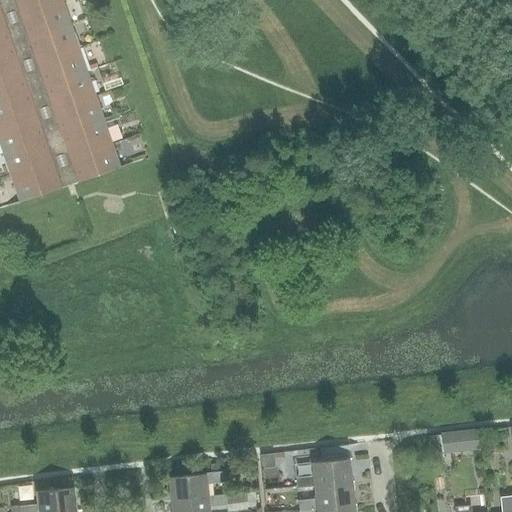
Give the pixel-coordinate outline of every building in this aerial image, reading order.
[(120,167),(62,0),(0,0),(0,139),(22,201),(120,167)] [(173,228),(186,224),(177,197),(164,201),(170,219),(173,228)] [(462,455),(460,434),(442,436),(444,457),(462,455)] [(429,436),(432,463),(443,462),(442,451),(440,436),(440,435),(429,436)] [(262,470),(276,468),(274,455),(261,456),(262,470)] [(297,488),(315,486),(315,485),(352,482),(350,458),(313,462),(314,476),(296,477),(297,488)] [(170,477),(172,500),(209,497),(209,496),(207,483),(225,482),(224,471),(170,477)] [(48,482),(36,483),(37,490),(49,489),(48,482)] [(354,505),(352,482),(315,485),(315,486),(317,499),(299,501),(300,511),(302,511),(318,509),(318,508),(354,505)] [(21,511),(59,511),(76,510),(74,487),(49,489),(37,490),(38,504),(20,506),(21,511)] [(228,504),(246,503),(244,492),(227,494),(228,504)] [(227,494),(209,496),(209,497),(172,500),(173,511),(210,511),(210,506),(228,504),(227,494)] [(511,511),(511,496),(502,497),(503,511),(511,511)]
